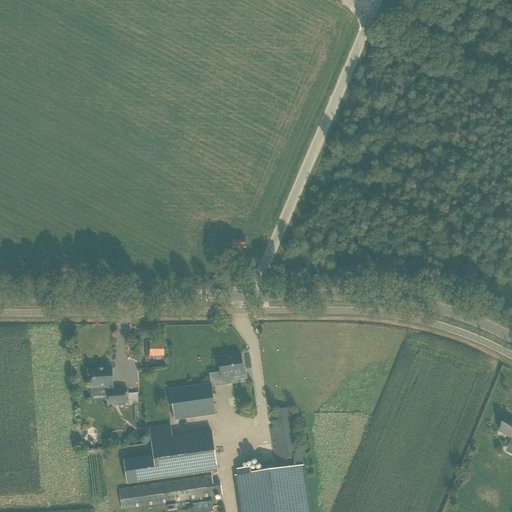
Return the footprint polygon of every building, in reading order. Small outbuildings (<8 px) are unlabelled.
[(163,344),(150,344),(150,356),(163,356),(163,344)] [(226,357),(218,358),(220,378),(231,376),(231,381),(246,379),(245,369),(243,370),(241,355),(232,356),(232,357),(227,358),(226,357)] [(87,370),(88,379),(91,379),(92,388),(106,387),(106,388),(108,388),(109,404),(128,403),(127,390),(113,391),(111,367),(102,368),(102,369),(99,370),(99,368),(98,368),(98,370),(87,370)] [(210,384),(169,390),(174,421),(216,415),(212,387),(211,384),(210,384)] [(273,428),(271,428),(277,461),(299,457),(292,418),(291,409),(290,407),(275,410),(275,411),(277,421),(272,422),(273,428)] [(511,419),(508,417),(500,431),(510,437),(511,438),(511,442),(510,446),(511,447),(511,419)] [(171,438),(169,426),(150,429),(154,456),(124,460),(128,483),(217,470),(211,432),(171,438)] [(135,445),(142,439),(134,431),(127,438),(135,445)] [(309,511),(303,466),(234,476),(239,511),(309,511)] [(221,483),(213,484),(212,475),(119,488),(122,509),(223,495),(221,483)]
